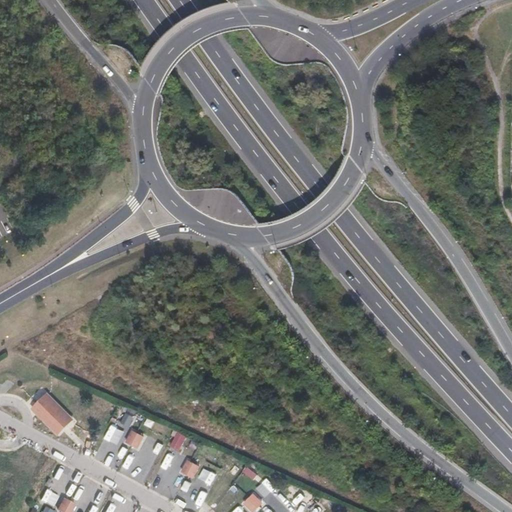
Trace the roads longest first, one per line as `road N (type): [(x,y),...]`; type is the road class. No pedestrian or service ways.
road 1 (motorway): [(144,0),(267,167),(449,391),(511,455)]
road 2 (motorway): [(511,413),(289,149),(178,0)]
road 3 (track): [(35,282),(80,345),(137,386),(390,511)]
road 4 (motorway): [(229,234),(342,374),(504,511)]
road 5 (motorway): [(511,347),(363,136)]
road 6 (primary): [(276,18),(232,18),(186,38),(154,75),(142,117)]
road 7 (primary): [(229,234),(277,234),(326,209),(351,177),(363,136)]
road 8 (secondary): [(49,275),(152,234),(207,227)]
road 9 (secondary): [(148,162),(135,204),(49,275)]
road 10 (motorway): [(50,0),(142,117)]
road 11 (primary): [(360,100),(379,59),(459,0)]
